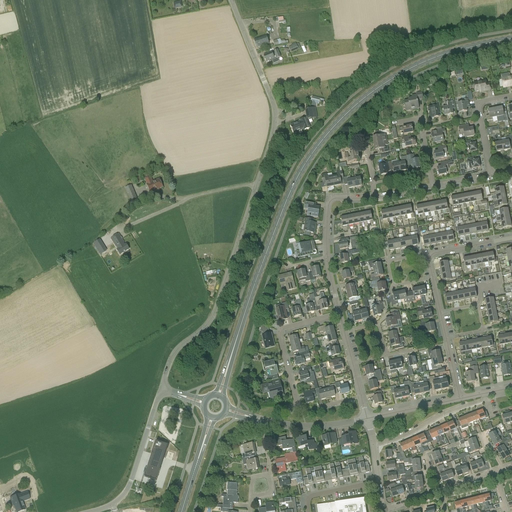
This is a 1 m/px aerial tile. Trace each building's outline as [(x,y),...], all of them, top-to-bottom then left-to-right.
[(175,9),(183,7),(181,1),(173,3),(175,9)] [(269,44),(266,36),(254,40),(257,48),(269,44)] [(289,47),(291,52),(301,48),(299,43),(296,44),(295,43),(292,45),(292,46),(289,47)] [(278,50),(272,52),(264,56),(266,62),(270,61),(270,62),(275,59),(281,57),(278,50)] [(511,76),(502,79),(503,88),(511,86),(511,76)] [(489,84),(486,84),(485,82),(474,84),(475,92),(483,91),(483,92),(491,90),(489,84)] [(416,93),(416,96),(411,97),(412,99),(408,99),(409,101),(404,102),(405,108),(410,107),(410,110),(419,109),(417,100),(423,99),(422,92),(416,93)] [(458,102),(458,104),(457,104),(459,113),(467,111),(466,108),(470,108),(469,101),(469,99),(468,99),(468,95),(465,96),(466,99),(462,100),(462,102),(458,102)] [(320,98),(312,96),(310,103),(319,105),(320,98)] [(445,102),(446,107),(443,108),(444,116),(453,114),(452,109),(455,109),(454,100),(448,101),(448,102),(445,102)] [(433,119),(433,118),(438,117),(438,114),(441,113),(439,102),(431,104),(432,107),(428,108),(429,113),(428,113),(428,114),(429,113),(430,119),(431,118),(431,119),(433,119)] [(305,109),(307,120),(317,117),(315,107),(305,109)] [(498,108),(495,109),(496,117),(503,116),(504,121),(505,121),(508,121),(506,111),(503,111),(502,107),(498,108)] [(492,118),(496,117),(495,109),(488,110),(489,116),(486,116),(487,121),(493,120),(492,118)] [(304,131),(309,128),(310,128),(306,118),(299,120),(299,122),(291,125),(294,133),(303,129),(304,131)] [(460,135),(464,135),(465,138),(474,136),(473,128),(469,129),(468,125),(459,127),(460,135)] [(412,126),(403,128),(399,128),(400,131),(403,131),(404,134),(413,133),(412,126)] [(445,135),(444,130),(431,132),(432,136),(431,136),(431,138),(432,138),(433,144),(436,143),(436,144),(440,143),(440,142),(443,142),(442,136),(445,135)] [(376,136),(372,137),(374,144),(383,142),(387,141),(386,135),(380,136),(380,132),(376,133),(376,136)] [(402,143),(405,143),(406,147),(415,145),(414,139),(411,140),(411,136),(401,138),(402,143)] [(502,142),(503,151),(510,149),(509,145),(511,144),(511,138),(511,137),(505,138),(506,141),(502,142)] [(497,152),(503,151),(501,139),(498,139),(499,142),(495,143),(497,152)] [(465,147),(468,146),(469,153),(477,151),(476,143),(473,144),(472,140),(464,142),(465,147)] [(388,147),(384,148),(383,142),(374,144),(375,150),(379,149),(380,152),(382,152),(382,153),(389,152),(388,147)] [(440,160),(440,159),(444,158),(443,154),(447,153),(446,146),(437,147),(438,152),(434,152),(435,156),(433,156),(434,160),(436,160),(436,161),(440,160)] [(350,157),(348,158),(349,162),(358,160),(357,157),(358,156),(359,156),(357,149),(356,148),(351,149),(351,152),(350,153),(350,154),(350,157)] [(409,166),(412,165),(413,169),(420,168),(418,159),(415,160),(414,155),(407,156),(407,158),(409,166)] [(468,163),(471,163),(472,169),(480,167),(479,160),(476,160),(475,157),(467,158),(468,163)] [(403,162),(398,163),(400,172),(406,171),(405,166),(409,166),(407,158),(402,159),(403,162)] [(385,162),(383,160),(377,165),(377,167),(379,167),(380,176),(387,174),(387,172),(390,171),(388,162),(385,162)] [(440,163),(441,167),(437,168),(439,176),(447,174),(446,170),(449,170),(448,166),(453,165),(452,160),(440,163)] [(394,173),(400,172),(398,163),(392,164),(392,162),(388,162),(390,171),(393,170),(394,173)] [(337,176),(332,177),(334,186),(341,185),(340,181),(344,180),(343,178),(341,167),(339,168),(340,171),(336,172),(337,176)] [(152,182),(150,176),(149,173),(143,175),(147,184),(150,192),(163,187),(159,179),(152,182)] [(323,184),(326,183),(327,188),(334,186),(332,177),(328,178),(327,174),(321,175),(323,184)] [(349,189),(355,187),(353,179),(351,179),(350,177),(343,178),(344,180),(345,185),(348,184),(349,189)] [(360,178),(353,179),(355,187),(362,186),(360,178)] [(137,199),(131,185),(125,188),(131,202),(137,199)] [(495,189),(496,193),(486,195),(487,197),(496,196),(505,194),(504,188),(495,189)] [(481,205),(487,204),(486,200),(482,201),(481,192),(475,193),(477,202),(481,201),(481,205)] [(471,203),(475,202),(475,206),(478,206),(477,202),(475,193),(469,194),(471,203)] [(465,204),(469,203),(469,207),(472,207),(471,203),(469,194),(464,195),(465,204)] [(496,196),(497,199),(492,200),(493,202),(497,202),(506,200),(505,194),(496,196)] [(459,205),(463,205),(463,209),(466,208),(465,204),(464,195),(458,196),(459,205)] [(460,209),(459,205),(458,196),(451,198),(453,210),(457,209),(458,210),(460,209)] [(499,207),(507,206),(506,200),(497,202),(498,206),(494,206),(494,208),(499,207)] [(450,208),(448,209),(448,208),(448,209),(446,201),(441,202),(442,211),(446,210),(447,214),(451,213),(450,208)] [(304,209),(308,210),(307,216),(317,218),(319,208),(316,207),(316,204),(305,202),(304,209)] [(437,212),(440,211),(441,215),(443,215),(442,211),(441,202),(435,203),(437,212)] [(430,213),(434,212),(435,216),(437,216),(437,212),(435,203),(429,204),(430,213)] [(425,214),(428,213),(429,217),(431,217),(430,213),(429,204),(423,205),(425,214)] [(426,218),(425,214),(423,205),(416,207),(418,215),(422,215),(423,219),(426,218)] [(407,215),(410,215),(411,219),(414,218),(413,213),(412,213),(411,206),(405,207),(407,215)] [(405,207),(399,208),(402,221),(401,217),(405,216),(405,220),(408,219),(407,215),(405,207)] [(395,218),(399,217),(399,221),(402,221),(399,208),(394,209),(395,218)] [(394,209),(388,210),(389,219),(393,218),(394,222),(396,222),(395,218),(394,209)] [(496,218),(500,217),(509,215),(508,209),(499,211),(500,215),(495,215),(496,218)] [(390,223),(389,219),(388,210),(381,211),(383,220),(387,219),(388,223),(390,223)] [(367,222),(370,221),(371,225),(374,225),(373,220),(372,220),(371,212),(365,213),(367,222)] [(361,223),(364,222),(365,226),(368,226),(367,222),(365,213),(359,214),(361,223)] [(355,224),(358,223),(359,228),(362,227),(361,223),(359,214),(353,215),(355,224)] [(349,225),(353,225),(353,229),(356,228),(355,224),(353,215),(347,217),(349,225)] [(500,217),(501,220),(497,221),(497,224),(501,223),(510,221),(509,215),(500,217)] [(343,227),(347,226),(348,232),(344,233),(344,237),(351,236),(349,225),(347,217),(341,218),(341,221),(335,222),(335,225),(342,223),(343,227)] [(304,232),(305,232),(304,234),(305,235),(309,236),(309,235),(310,233),(314,233),(315,223),(313,223),(314,220),(305,218),(304,222),(305,222),(304,232)] [(481,224),(483,232),(488,231),(487,223),(486,218),(480,219),(481,224)] [(471,235),(477,234),(475,225),(475,220),(472,221),(469,222),(470,226),(471,235)] [(501,223),(502,226),(498,227),(498,230),(511,227),(510,221),(501,223)] [(460,223),(461,228),(457,228),(459,237),(465,236),(464,227),(463,223),(460,223)] [(424,247),(431,245),(429,237),(428,232),(422,233),(424,247)] [(111,239),(118,250),(117,250),(120,255),(129,249),(126,244),(125,245),(119,234),(111,239)] [(401,248),(407,247),(406,238),(405,234),(399,235),(400,239),(401,248)] [(390,235),(391,241),(387,242),(389,251),(395,249),(394,240),(393,235),(390,235)] [(348,248),(347,245),(349,244),(348,238),(341,239),(341,243),(338,243),(340,250),(348,248)] [(100,240),(93,244),(100,255),(107,251),(100,240)] [(316,252),(316,251),(313,241),(299,245),(301,251),(297,252),(298,258),(314,254),(316,254),(316,253),(316,252)] [(340,253),(341,256),(339,256),(341,264),(349,262),(348,258),(352,257),(351,255),(360,253),(359,249),(340,253)] [(503,258),(507,257),(511,255),(511,249),(506,250),(507,254),(502,255),(503,258)] [(491,266),(490,263),(495,262),(493,253),(486,254),(488,263),(489,267),(491,266)] [(511,255),(507,257),(508,260),(501,262),(501,264),(509,263),(511,262),(511,255)] [(370,269),(373,268),(374,271),(382,269),(380,263),(381,263),(380,259),(368,262),(369,266),(370,269)] [(453,265),(449,266),(448,262),(439,263),(440,270),(449,268),(455,267),(455,265),(453,266),(453,265)] [(315,280),(314,277),(321,275),(318,267),(311,269),(312,273),(309,274),(310,281),(315,280)] [(351,280),(349,273),(354,272),(353,267),(347,268),(348,271),(342,273),(344,282),(351,280)] [(374,271),(374,274),(371,275),(372,282),(379,280),(379,277),(383,276),(382,269),(374,271)] [(297,272),(299,279),(299,281),(305,280),(306,282),(310,281),(309,274),(309,273),(306,274),(305,270),(297,272)] [(281,285),(285,284),(287,291),(295,289),(291,273),(278,277),(281,285)] [(443,281),(451,280),(456,279),(455,273),(442,276),(443,281)] [(345,287),(347,293),(355,291),(358,290),(356,284),(357,284),(356,280),(348,282),(349,286),(345,287)] [(378,287),(379,292),(379,295),(385,294),(384,291),(386,290),(385,282),(380,283),(379,280),(372,282),(370,282),(372,289),(378,287)] [(414,294),(409,295),(411,302),(415,301),(415,300),(418,299),(417,297),(421,296),(419,288),(413,289),(414,294)] [(457,288),(451,289),(453,302),(459,301),(458,293),(457,288)] [(448,290),(449,294),(445,295),(447,304),(453,302),(451,289),(448,290)] [(318,311),(321,310),(328,308),(326,300),(323,300),(323,299),(325,299),(323,293),(319,294),(320,297),(316,297),(315,290),(313,290),(314,294),(316,305),(318,311)] [(357,297),(355,291),(347,293),(348,299),(349,299),(349,303),(357,301),(361,300),(360,296),(357,297)] [(409,295),(406,295),(405,291),(399,292),(401,301),(404,300),(405,303),(407,303),(408,303),(411,302),(409,295)] [(395,302),(401,301),(399,292),(392,294),(393,298),(390,299),(392,306),(395,305),(395,302)] [(316,305),(314,294),(309,295),(310,299),(307,300),(308,306),(306,306),(308,314),(315,312),(313,306),(316,305)] [(498,301),(494,302),(493,298),(485,300),(486,306),(495,305),(499,304),(498,301)] [(301,315),(300,309),(303,309),(301,299),(294,301),(295,304),(294,304),(295,308),(292,309),(294,317),(301,315)] [(275,306),(276,309),(279,321),(287,319),(285,310),(289,309),(287,302),(281,304),(275,306)] [(381,302),(378,303),(376,303),(377,307),(372,308),(374,317),(382,315),(381,311),(384,310),(382,302),(381,302)] [(352,313),(353,313),(355,322),(362,320),(360,312),(356,313),(354,307),(351,308),(352,313)] [(425,312),(424,308),(423,308),(417,309),(417,310),(418,317),(423,316),(424,320),(432,318),(430,310),(425,312)] [(366,310),(360,312),(362,320),(369,319),(366,310)] [(389,315),(390,319),(386,320),(388,327),(397,325),(396,321),(400,320),(399,312),(389,315)] [(421,329),(426,328),(427,333),(435,331),(433,323),(427,325),(427,322),(420,323),(421,329)] [(323,333),(326,333),(327,336),(335,334),(333,327),(327,329),(326,326),(318,328),(319,333),(323,332),(323,333)] [(398,338),(397,335),(400,334),(399,328),(390,330),(391,333),(388,333),(390,340),(398,338)] [(263,336),(266,348),(274,346),(271,334),(263,336)] [(336,341),(335,334),(327,336),(328,339),(325,340),(325,341),(323,342),(323,345),(320,346),(321,348),(323,348),(333,345),(332,345),(332,342),(336,341)] [(289,337),(289,338),(288,338),(288,339),(288,341),(289,342),(290,342),(291,345),(300,343),(303,342),(302,339),(298,340),(297,335),(289,337)] [(491,337),(488,338),(488,336),(485,336),(487,347),(490,347),(490,348),(496,347),(495,343),(492,343),(491,337)] [(402,337),(398,338),(390,340),(391,347),(394,346),(395,350),(403,347),(402,342),(403,342),(402,337)] [(300,348),(300,346),(301,346),(300,343),(291,345),(293,352),(298,351),(299,354),(309,351),(307,346),(304,347),(300,348)] [(338,347),(334,348),(333,345),(323,348),(324,351),(326,350),(327,353),(331,352),(332,356),(340,354),(338,347)] [(440,351),(438,351),(437,348),(428,350),(429,356),(432,355),(433,360),(441,358),(440,351)] [(294,358),(295,362),(294,363),(294,364),(295,364),(295,365),(296,365),(296,366),(305,364),(304,360),(310,358),(309,351),(299,354),(300,357),(294,358)] [(413,369),(412,367),(417,365),(415,357),(408,358),(409,362),(406,363),(407,370),(413,369)] [(433,360),(431,360),(432,364),(431,364),(432,370),(441,368),(441,365),(443,364),(441,358),(433,360)] [(330,368),(334,367),(335,371),(344,369),(342,362),(341,362),(340,359),(327,363),(328,368),(330,367),(330,368)] [(276,366),(275,366),(274,360),(264,363),(265,369),(269,368),(271,376),(267,377),(268,381),(278,378),(277,374),(278,374),(276,366)] [(401,360),(395,361),(396,369),(402,368),(403,371),(407,371),(405,364),(402,364),(401,360)] [(396,369),(395,361),(388,363),(389,367),(386,368),(387,375),(391,374),(397,372),(396,369)] [(469,367),(470,373),(466,373),(467,382),(475,381),(474,377),(475,376),(475,375),(479,374),(478,366),(477,366),(477,361),(469,363),(470,367),(469,367)] [(489,378),(488,371),(492,370),(491,364),(487,365),(487,366),(480,367),(481,379),(489,378)] [(501,365),(503,376),(511,375),(510,364),(501,365)] [(367,376),(368,379),(374,377),(374,378),(381,376),(380,370),(374,371),(372,366),(364,368),(367,376)] [(299,369),(300,373),(298,373),(300,381),(309,378),(308,374),(313,372),(312,369),(311,369),(310,367),(299,369)] [(443,380),(439,381),(441,389),(448,388),(447,379),(446,379),(445,375),(442,376),(443,380)] [(378,388),(376,382),(383,380),(381,376),(374,378),(375,381),(368,383),(370,390),(378,388)] [(439,381),(435,382),(434,376),(429,377),(429,380),(430,384),(433,383),(435,391),(441,389),(439,381)] [(263,394),(271,392),(272,399),(283,396),(279,380),(260,385),(263,394)] [(317,399),(321,398),(321,400),(328,398),(326,390),(322,391),(321,388),(318,389),(316,380),(313,381),(317,399)] [(420,384),(422,393),(429,392),(429,390),(431,389),(430,384),(429,380),(423,381),(423,383),(420,384)] [(405,388),(401,389),(402,398),(409,396),(408,390),(411,390),(409,383),(409,381),(403,382),(405,388)] [(335,383),(335,384),(336,389),(340,388),(342,394),(349,392),(347,385),(341,386),(340,382),(335,383)] [(412,393),(415,393),(415,395),(422,393),(420,384),(416,385),(415,383),(413,384),(413,382),(409,383),(411,390),(412,393)] [(330,389),(326,390),(328,398),(335,396),(335,394),(338,393),(336,389),(335,384),(330,386),(330,389)] [(395,399),(402,398),(401,389),(396,390),(395,386),(390,387),(391,394),(394,393),(395,399)] [(314,402),(312,396),(316,395),(314,390),(303,393),(306,404),(314,402)] [(374,393),(375,396),(373,397),(375,405),(382,403),(381,395),(382,395),(381,391),(374,393)] [(482,410),(476,413),(479,420),(485,417),(482,410)] [(504,424),(510,423),(507,411),(505,412),(505,415),(502,416),(504,424)] [(476,413),(470,415),(473,422),(479,420),(476,413)] [(470,423),(473,422),(470,415),(464,417),(468,427),(471,426),(470,423)] [(462,429),(468,427),(464,417),(458,420),(462,429)] [(453,422),(447,424),(450,431),(451,434),(454,432),(453,430),(456,429),(458,434),(457,434),(459,437),(457,437),(459,441),(463,440),(458,426),(455,427),(453,422)] [(444,434),(450,431),(447,424),(441,427),(444,434)] [(440,435),(444,434),(441,427),(435,429),(440,442),(443,441),(440,435)] [(432,439),(435,438),(437,443),(440,442),(435,429),(429,432),(429,431),(426,432),(430,442),(433,441),(432,439)] [(500,432),(498,429),(488,435),(491,440),(499,436),(497,434),(500,432)] [(350,444),(350,445),(358,444),(356,432),(352,432),(352,433),(345,435),(345,436),(341,437),(343,445),(350,444)] [(423,434),(418,437),(422,446),(424,445),(423,443),(426,442),(427,443),(427,444),(430,442),(426,432),(423,434)] [(297,441),(298,440),(299,446),(308,445),(309,451),(318,449),(317,443),(314,443),(313,440),(307,442),(306,436),(301,437),(300,435),(296,436),(297,441)] [(330,436),(330,435),(322,436),(324,445),(329,444),(329,445),(337,443),(335,435),(330,436)] [(494,445),(500,442),(502,444),(507,440),(506,438),(504,439),(501,435),(499,436),(491,440),(494,445)] [(292,448),(293,453),(296,452),(294,439),(286,441),(285,437),(277,439),(278,446),(282,446),(283,450),(292,448)] [(415,446),(418,445),(419,447),(418,447),(421,454),(424,452),(422,446),(418,437),(412,439),(415,446)] [(412,448),(415,446),(412,439),(406,442),(409,449),(410,452),(413,451),(412,448)] [(465,442),(464,443),(466,448),(477,444),(475,439),(468,441),(465,442)] [(502,444),(503,446),(497,449),(500,455),(506,451),(505,449),(509,447),(507,444),(511,441),(510,439),(507,440),(502,444)] [(145,474),(144,477),(148,478),(157,481),(157,478),(158,475),(159,472),(160,469),(161,466),(163,461),(164,458),(169,445),(156,440),(151,453),(152,454),(151,457),(149,462),(148,465),(147,468),(146,471),(145,474)] [(403,451),(409,449),(406,442),(400,444),(401,446),(398,448),(400,453),(403,458),(403,459),(403,460),(406,459),(403,453),(404,453),(403,451)] [(243,445),(245,455),(256,453),(254,443),(243,445)] [(479,450),(477,444),(466,448),(468,453),(465,454),(464,453),(456,456),(458,459),(461,458),(465,457),(469,456),(468,453),(472,452),(479,450)] [(390,449),(390,451),(385,452),(386,459),(392,458),(391,453),(396,452),(396,448),(390,449)] [(511,449),(507,453),(506,451),(500,455),(503,460),(509,456),(511,454),(511,449)] [(444,450),(439,451),(432,454),(434,460),(441,457),(440,455),(445,453),(444,450)] [(298,461),(296,452),(293,453),(284,455),(285,458),(276,460),(277,464),(276,464),(278,473),(286,471),(285,464),(298,461)] [(476,462),(478,469),(484,467),(481,460),(480,457),(477,458),(476,456),(479,455),(478,452),(473,454),(474,456),(474,457),(476,462)] [(476,462),(474,463),(472,459),(470,460),(469,458),(474,456),(473,454),(469,456),(465,457),(467,463),(470,462),(470,464),(472,471),(478,469),(476,462)] [(257,459),(254,459),(254,456),(242,458),(243,465),(247,464),(248,470),(259,468),(257,459)] [(363,457),(359,458),(362,474),(370,472),(369,465),(364,466),(363,457)] [(413,464),(413,467),(420,466),(419,460),(415,460),(414,457),(412,458),(406,459),(403,460),(403,461),(404,463),(409,463),(409,465),(413,464)] [(441,459),(441,457),(434,460),(436,465),(442,463),(449,461),(448,457),(441,459)] [(465,463),(467,463),(465,457),(461,458),(462,463),(459,464),(463,474),(469,472),(465,463)] [(355,459),(351,460),(354,475),(362,474),(359,458),(360,467),(356,468),(355,459)] [(347,477),(354,475),(351,460),(347,461),(349,469),(345,470),(347,477)] [(456,468),(456,469),(455,470),(457,476),(463,474),(459,464),(455,465),(454,461),(452,461),(450,462),(453,469),(456,468)] [(338,479),(347,477),(345,470),(341,471),(339,462),(335,463),(338,479)] [(394,468),(394,471),(404,470),(403,464),(395,466),(394,462),(386,463),(387,469),(394,468)] [(451,470),(453,469),(450,462),(447,463),(448,467),(444,469),(448,480),(454,478),(451,470)] [(331,473),(327,474),(329,481),(336,479),(333,464),(329,464),(331,473)] [(437,467),(440,475),(442,482),(448,480),(444,469),(443,465),(437,467)] [(321,483),(329,481),(327,474),(323,475),(321,466),(318,467),(321,483)] [(421,471),(420,466),(413,467),(413,469),(410,469),(410,471),(405,472),(405,476),(411,475),(410,473),(414,472),(421,471)] [(313,484),(321,483),(318,467),(314,468),(315,476),(311,477),(310,469),(313,484)] [(305,486),(313,484),(310,469),(306,470),(307,478),(303,479),(305,486)] [(394,471),(394,473),(388,474),(389,481),(397,480),(397,479),(402,478),(401,475),(405,474),(404,470),(394,471)] [(303,483),(301,472),(283,475),(284,478),(279,479),(280,487),(290,485),(289,480),(297,478),(298,484),(303,483)] [(393,497),(399,495),(395,485),(394,482),(388,484),(393,497)] [(423,488),(422,482),(415,483),(415,485),(410,486),(410,483),(406,484),(407,485),(410,495),(413,494),(412,489),(416,489),(423,488)] [(221,508),(233,509),(233,503),(238,503),(239,496),(236,496),(237,483),(228,483),(227,490),(228,490),(227,495),(221,494),(221,497),(224,497),(223,497),(223,505),(218,505),(218,508),(221,508)] [(401,483),(395,485),(399,495),(404,493),(401,483)] [(19,511),(25,510),(22,502),(30,499),(27,492),(10,498),(13,506),(14,506),(15,511),(19,511)] [(489,506),(488,502),(490,501),(490,500),(489,495),(483,496),(487,511),(493,509),(492,505),(489,506)] [(479,504),(483,503),(485,511),(487,511),(483,496),(477,498),(479,504)] [(366,511),(364,498),(316,505),(317,511),(366,511)] [(467,507),(471,506),(472,511),(472,510),(472,511),(474,511),(472,499),(466,501),(467,507)] [(265,503),(266,508),(258,509),(258,511),(273,511),(275,511),(274,502),(265,503)]
